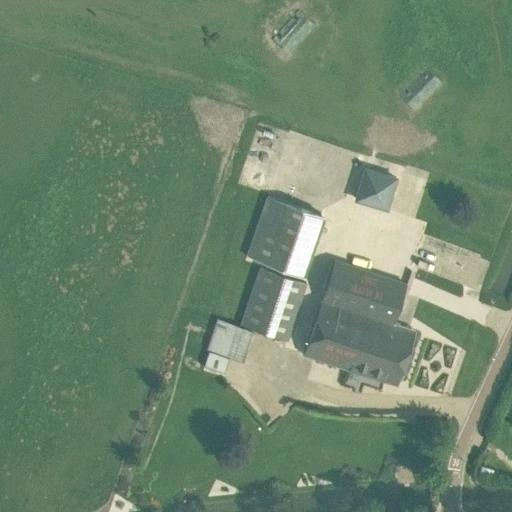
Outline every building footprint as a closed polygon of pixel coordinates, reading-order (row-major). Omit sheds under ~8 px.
[(277,37),(274,40),(291,56),(317,27),(299,12),(296,15),(294,13),(290,17),(293,19),(281,33),(278,30),(274,34),(277,37)] [(405,94),(402,98),(418,114),(445,86),(428,70),(425,73),(422,71),(419,75),(421,77),(409,90),(406,87),(402,91),(405,94)] [(396,178),(365,169),(356,199),(386,209),(396,178)] [(299,274),(320,214),(267,195),(246,256),(299,274)] [(320,299),(392,323),(405,284),(333,260),(320,299)] [(286,340),(306,282),(259,267),(240,325),(286,340)] [(415,330),(392,323),(320,299),(303,353),(397,384),(415,330)] [(254,330),(217,318),(206,349),(243,361),(254,330)]
